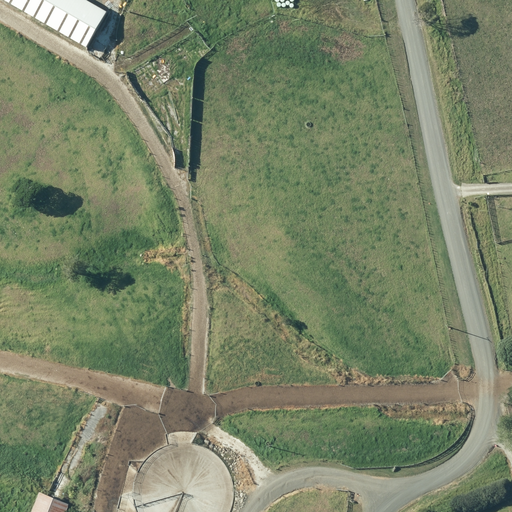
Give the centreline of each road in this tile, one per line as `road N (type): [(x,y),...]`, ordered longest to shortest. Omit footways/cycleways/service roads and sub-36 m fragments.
road 1 (unclassified): [(383,511),(459,460),(483,419),(482,356),(402,0)]
road 2 (track): [(276,484),(243,444),(213,424),(204,380)]
road 3 (track): [(391,503),(370,487),(318,477),(276,484)]
